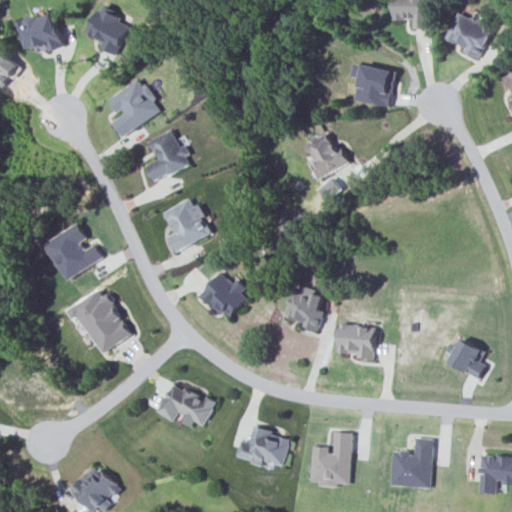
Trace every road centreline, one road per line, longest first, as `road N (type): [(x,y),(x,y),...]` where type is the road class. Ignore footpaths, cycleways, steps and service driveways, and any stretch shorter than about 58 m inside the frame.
road 1 (residential): [(511,412),(284,391),(209,352),(172,313),(64,110)]
road 2 (residential): [(189,331),(46,446)]
road 3 (residential): [(511,248),(465,137),(437,100)]
